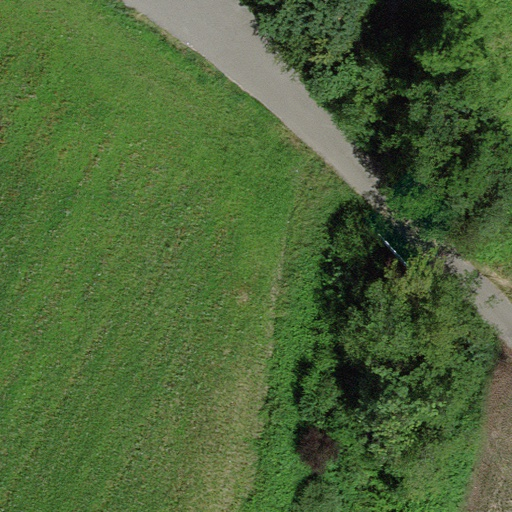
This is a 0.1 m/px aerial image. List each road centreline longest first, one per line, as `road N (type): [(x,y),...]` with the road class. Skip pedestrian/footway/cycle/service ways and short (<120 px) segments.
road 1 (track): [(301,110),(456,275)]
road 2 (track): [(301,110),(176,0)]
